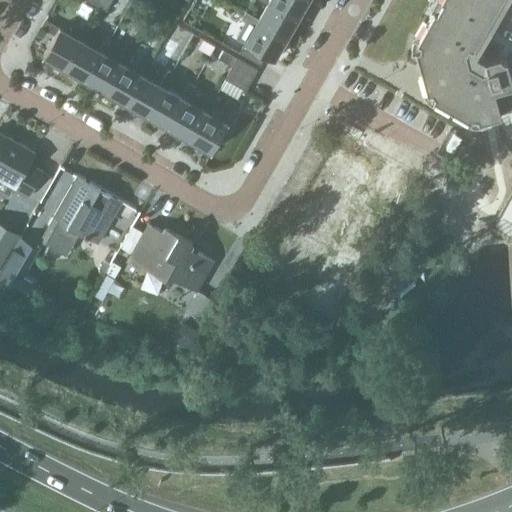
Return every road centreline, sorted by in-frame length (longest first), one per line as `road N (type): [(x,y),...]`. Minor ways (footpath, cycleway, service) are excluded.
road 1 (residential): [(228,211),(211,209),(0,84)]
road 2 (residential): [(228,211),(360,0)]
road 3 (trunk): [(129,511),(0,447)]
